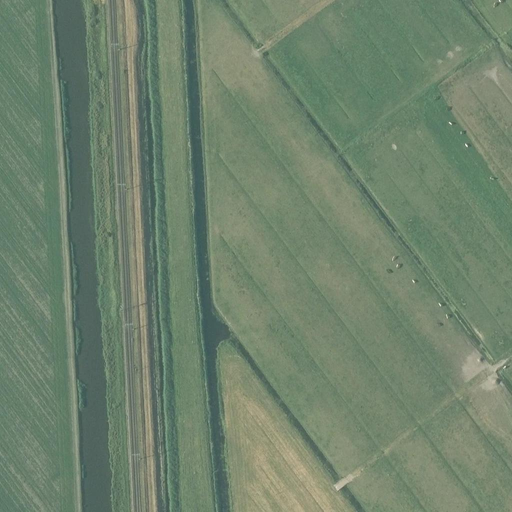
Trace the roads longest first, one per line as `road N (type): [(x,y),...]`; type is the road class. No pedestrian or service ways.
road 1 (track): [(203,511),(169,0)]
road 2 (track): [(47,0),(75,511)]
